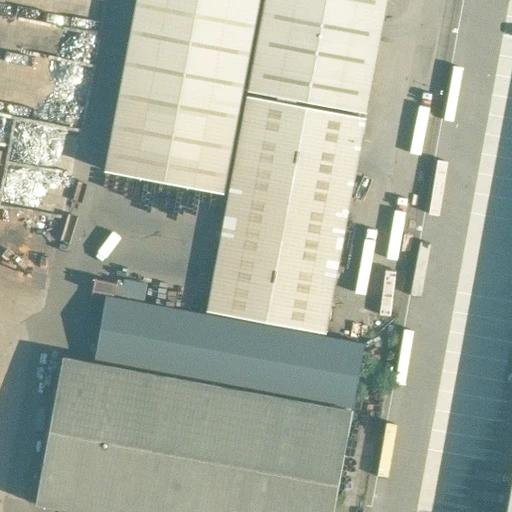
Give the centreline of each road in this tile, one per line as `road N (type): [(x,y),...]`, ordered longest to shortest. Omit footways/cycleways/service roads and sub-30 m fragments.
road 1 (unknown): [(470,0),(380,511)]
road 2 (unknown): [(425,0),(366,307)]
